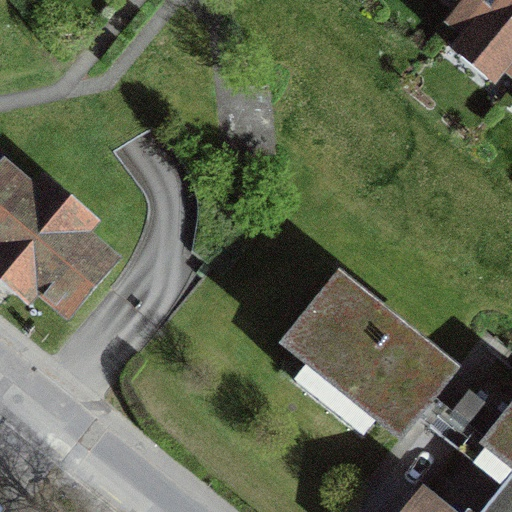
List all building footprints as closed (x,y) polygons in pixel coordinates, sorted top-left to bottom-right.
[(511,0),(459,0),(461,2),(444,23),(458,35),(450,46),(494,83),(504,71),(511,77),(511,0)] [(116,266),(1,169),(0,170),(0,317),(42,353),(116,266)] [(453,369),(341,281),(291,344),(403,433),(427,403),(453,369)] [(511,410),(486,444),(511,463),(511,410)] [(442,511),(426,498),(414,511),(442,511)]
